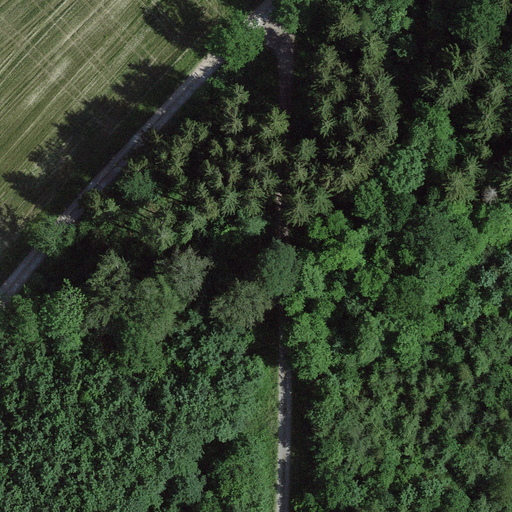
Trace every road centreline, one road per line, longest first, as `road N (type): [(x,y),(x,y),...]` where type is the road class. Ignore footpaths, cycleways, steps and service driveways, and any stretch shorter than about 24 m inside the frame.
road 1 (track): [(274,3),(287,107),(280,511)]
road 2 (track): [(277,0),(0,306)]
